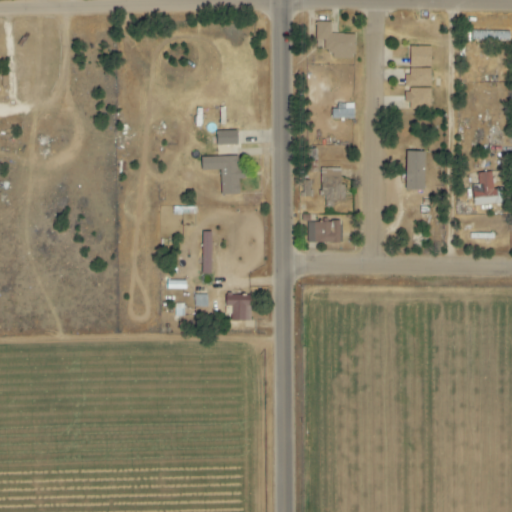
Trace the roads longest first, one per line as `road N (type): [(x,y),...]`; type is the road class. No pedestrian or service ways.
road 1 (tertiary): [(291,511),(288,0)]
road 2 (residential): [(0,11),(289,6)]
road 3 (residential): [(384,7),(382,271)]
road 4 (residential): [(511,272),(288,270)]
road 5 (tertiary): [(511,7),(289,6)]
